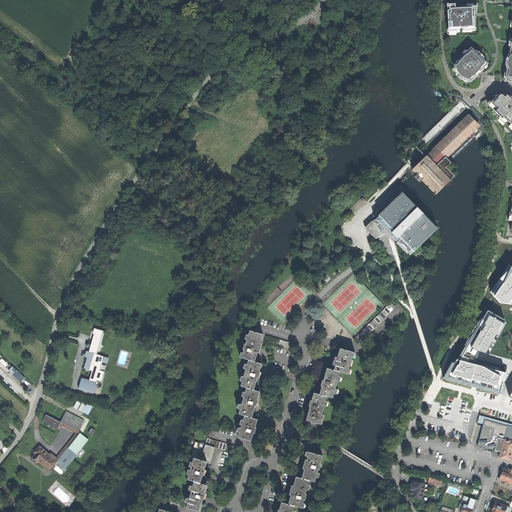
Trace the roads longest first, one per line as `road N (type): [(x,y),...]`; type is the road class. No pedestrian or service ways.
road 1 (track): [(324,0),(285,34),(201,83),(75,274),(52,331)]
road 2 (residential): [(479,511),(496,462),(405,439)]
road 3 (residential): [(274,456),(306,353),(304,329)]
